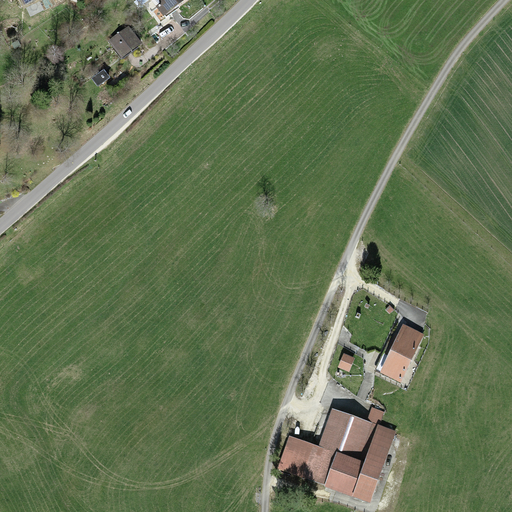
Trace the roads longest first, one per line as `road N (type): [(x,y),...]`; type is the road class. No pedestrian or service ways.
road 1 (unclassified): [(264,511),(271,449),(290,389),(406,134),(505,0)]
road 2 (tertiary): [(0,225),(248,0)]
